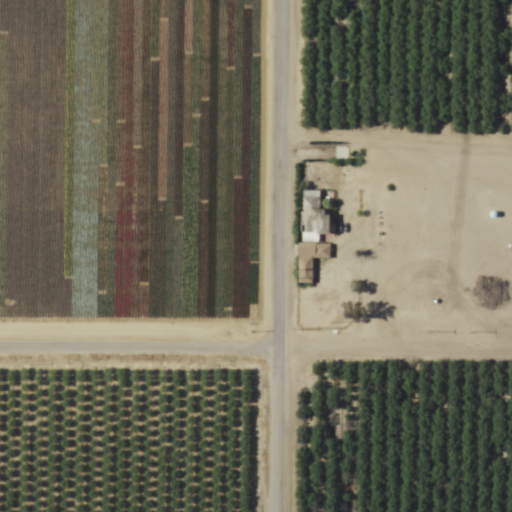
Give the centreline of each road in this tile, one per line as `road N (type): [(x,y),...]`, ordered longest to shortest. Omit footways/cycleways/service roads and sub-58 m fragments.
road 1 (residential): [(274,511),(282,0)]
road 2 (residential): [(0,352),(277,351)]
